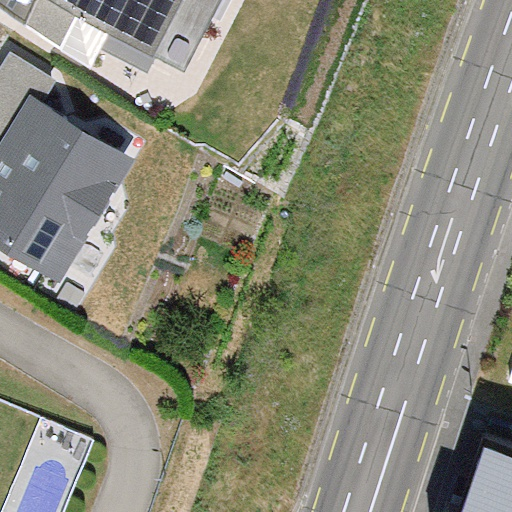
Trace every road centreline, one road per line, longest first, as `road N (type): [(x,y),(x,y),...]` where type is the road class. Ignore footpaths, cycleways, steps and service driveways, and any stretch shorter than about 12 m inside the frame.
road 1 (primary): [(511,48),(357,511)]
road 2 (residential): [(124,511),(131,495),(130,406),(0,329)]
